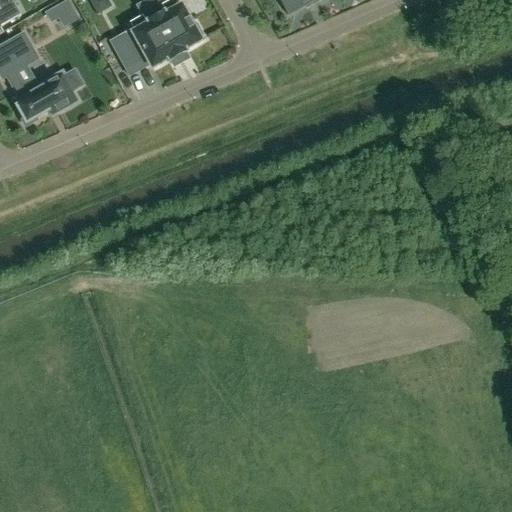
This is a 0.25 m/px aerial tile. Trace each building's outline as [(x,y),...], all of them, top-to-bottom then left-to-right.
[(0,0),(0,27),(21,16),(11,0),(0,0)] [(97,16),(107,10),(109,3),(107,0),(91,0),(89,1),(97,16)] [(126,72),(147,60),(153,69),(168,60),(169,63),(171,62),(171,61),(185,53),(185,54),(187,53),(186,51),(201,42),(199,38),(203,36),(197,25),(193,27),(182,7),(180,8),(175,0),(173,0),(162,6),(158,0),(149,0),(137,7),(142,17),(130,24),(135,33),(131,36),(129,32),(110,43),(126,72)] [(278,0),(288,16),(305,6),(315,0),(317,0),(318,2),(322,0),(278,0)] [(60,18),(54,8),(46,13),(51,23),(60,18)] [(37,89),(32,81),(23,86),(15,73),(38,60),(24,35),(0,48),(0,75),(3,80),(7,78),(19,99),(15,101),(21,112),(18,114),(26,128),(37,121),(36,119),(55,108),(58,114),(78,103),(72,92),(83,86),(75,72),(64,78),(62,75),(37,89)]
